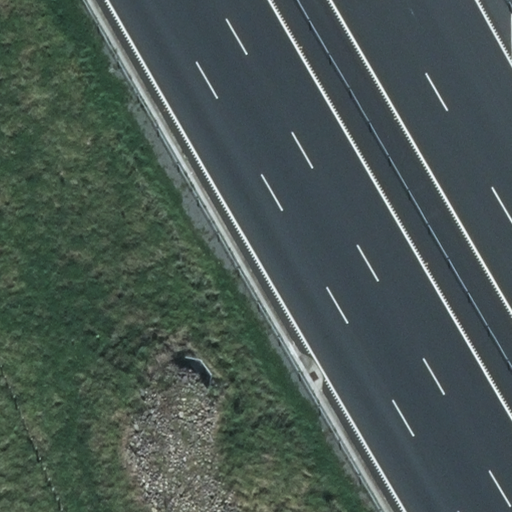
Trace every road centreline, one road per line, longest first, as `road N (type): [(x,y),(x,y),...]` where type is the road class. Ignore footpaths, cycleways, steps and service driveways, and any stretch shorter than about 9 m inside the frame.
road 1 (motorway): [(505,511),(196,0)]
road 2 (motorway): [(424,0),(511,146)]
